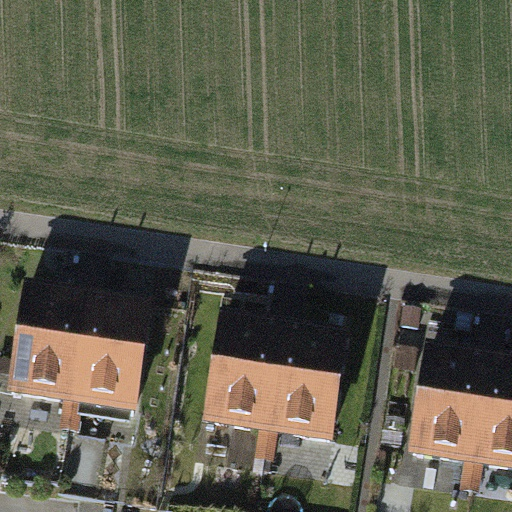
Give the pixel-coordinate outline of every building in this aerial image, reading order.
[(92,291),(26,283),(13,395),(76,406),(92,291)] [(153,300),(92,291),(76,406),(138,414),(153,300)] [(289,337),(227,327),(210,434),(272,444),(289,337)] [(351,347),(289,337),(272,444),(334,453),(351,347)] [(491,353),(424,345),(411,454),(477,463),(491,353)] [(511,355),(491,353),(477,463),(511,467),(511,355)]
